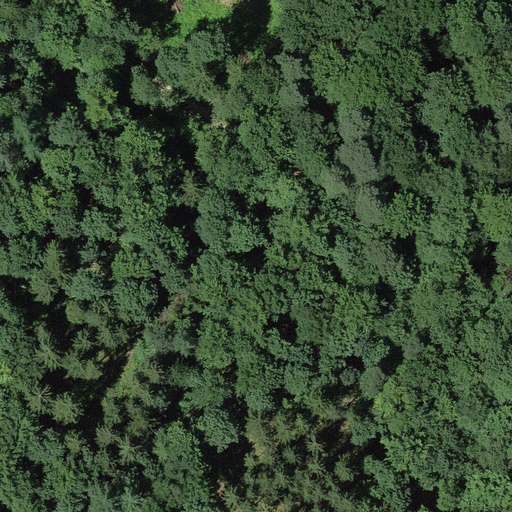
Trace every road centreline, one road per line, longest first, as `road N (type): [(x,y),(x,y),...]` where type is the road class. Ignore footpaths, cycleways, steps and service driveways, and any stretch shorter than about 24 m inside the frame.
road 1 (track): [(370,218),(10,0)]
road 2 (track): [(407,0),(301,67),(187,107)]
road 3 (track): [(370,218),(511,314)]
